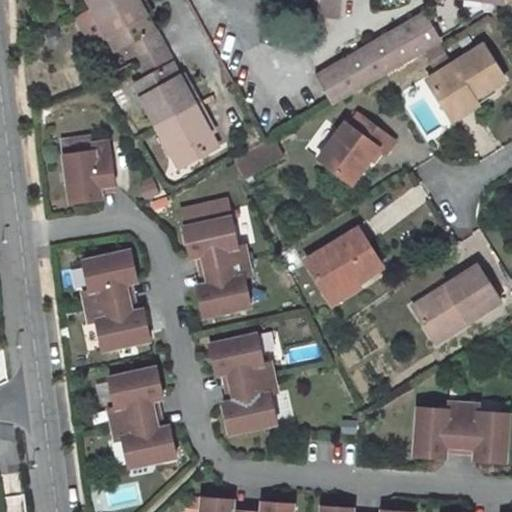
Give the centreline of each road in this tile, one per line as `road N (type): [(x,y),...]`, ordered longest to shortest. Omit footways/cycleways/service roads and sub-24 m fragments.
road 1 (residential): [(24,239),(138,222),(164,238),(209,459),(246,474),(511,491)]
road 2 (residential): [(0,59),(24,239)]
road 3 (unknown): [(362,0),(365,15),(272,68),(218,83)]
road 4 (residential): [(24,239),(41,398)]
